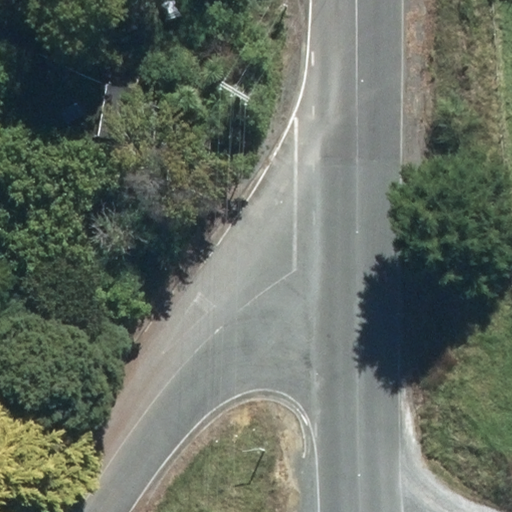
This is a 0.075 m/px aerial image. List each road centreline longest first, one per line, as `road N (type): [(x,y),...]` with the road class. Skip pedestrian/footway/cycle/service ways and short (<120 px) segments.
road 1 (unclassified): [(87,511),(148,413),(202,349),(298,274),(358,269)]
road 2 (secondary): [(359,0),(358,269)]
road 3 (secondary): [(358,269),(365,511)]
